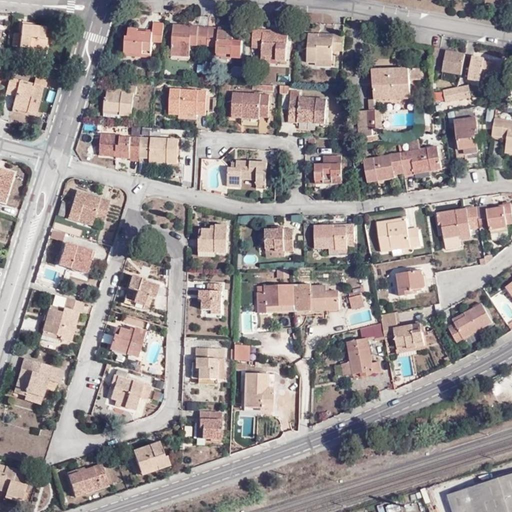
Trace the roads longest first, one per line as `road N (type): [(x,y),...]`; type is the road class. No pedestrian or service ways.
road 1 (residential): [(128,225),(167,238),(178,252),(173,404),(151,428),(78,449),(69,437),(71,406),(109,287)]
road 2 (unclassified): [(511,347),(326,434),(105,511)]
road 3 (residential): [(511,30),(282,2)]
road 4 (residential): [(300,210),(511,187)]
road 5 (residential): [(63,164),(115,2)]
road 6 (residential): [(300,210),(241,209),(140,186)]
road 7 (residential): [(11,314),(63,164)]
road 8 (residential): [(45,159),(11,314)]
road 9 (residential): [(93,8),(45,159)]
road 10 (residential): [(212,140),(282,141),(299,152),(300,210)]
